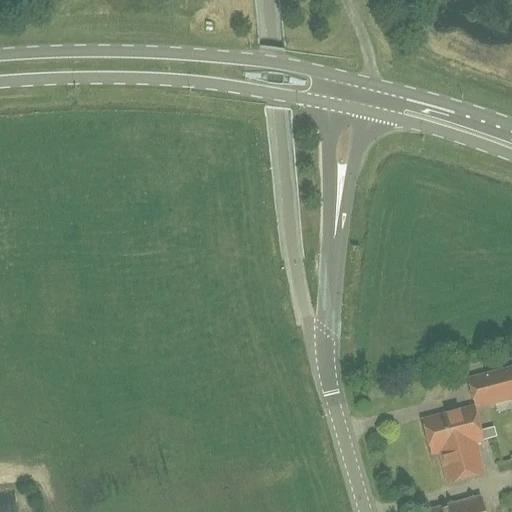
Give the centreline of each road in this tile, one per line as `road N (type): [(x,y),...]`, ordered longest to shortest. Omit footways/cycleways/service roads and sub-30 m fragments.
road 1 (primary): [(367,84),(205,56),(0,56)]
road 2 (primary): [(0,82),(183,81),(339,106)]
road 3 (unclassified): [(367,511),(324,359),(339,188)]
road 4 (primary): [(367,113),(511,156)]
road 5 (primary): [(511,126),(367,84)]
